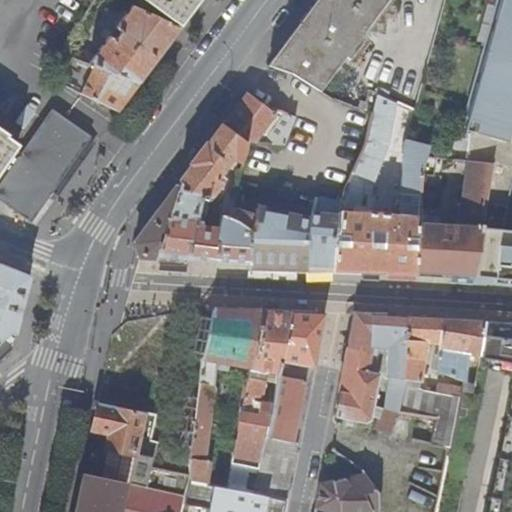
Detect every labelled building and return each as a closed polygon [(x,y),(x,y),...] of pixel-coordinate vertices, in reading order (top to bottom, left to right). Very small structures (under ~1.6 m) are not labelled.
[(0,0),(0,182),(16,150),(18,145),(7,137),(8,135),(0,129),(0,0)] [(145,0),(180,25),(198,0),(145,0)] [(388,0),(322,0),(319,8),(313,5),(268,66),(291,73),(320,90),(388,0)] [(511,188),(511,0),(502,0),(465,130),(470,132),(467,160),(492,163),(473,274),(491,276),(490,281),(499,282),(504,282),(511,283),(511,229),(502,228),(507,206),(511,188)] [(133,5),(96,55),(89,64),(95,66),(136,83),(157,55),(179,25),(133,5)] [(89,64),(96,55),(80,51),(77,59),(89,64)] [(61,84),(79,94),(92,70),(63,57),(56,71),(65,77),(61,84)] [(92,70),(79,94),(116,111),(126,97),(136,83),(95,66),(92,70)] [(275,113),(259,101),(248,92),(224,124),(250,144),(251,141),(284,145),(295,116),(277,108),(275,113)] [(419,209),(423,170),(434,125),(412,120),(412,122),(405,145),(395,214),(374,212),(374,195),(367,194),(366,211),(361,211),(363,182),(374,186),(375,181),(373,180),(388,141),(395,103),(377,96),(376,95),(372,113),(367,135),(345,188),(343,200),(332,271),(389,272),(416,273),(416,272),(419,214),(419,209)] [(21,153),(16,150),(0,182),(0,198),(30,220),(89,136),(51,109),(21,153)] [(242,157),(247,154),(250,144),(224,124),(206,147),(181,181),(135,242),(142,256),(203,259),(249,262),(252,230),(228,217),(222,214),(218,227),(197,223),(203,195),(210,196),(222,181),(217,178),(233,156),(238,157),(240,157),(242,157)] [(473,274),(492,163),(467,160),(460,211),(459,211),(456,224),(440,224),(441,210),(419,209),(419,214),(416,272),(446,273),(473,274)] [(332,271),(343,200),(316,195),(313,209),(312,217),(307,270),(332,271)] [(256,213),(232,206),(228,217),(252,230),(249,262),(249,268),(296,270),(298,236),(301,214),(258,204),(256,213)] [(312,217),(301,214),(298,236),(296,270),(302,270),(307,270),(312,217)] [(0,340),(12,331),(15,332),(19,318),(27,287),(30,275),(0,263),(0,340)] [(198,397),(203,362),(212,308),(117,314),(98,404),(144,414),(156,417),(151,441),(158,444),(174,450),(190,452),(198,397)] [(231,363),(248,366),(252,367),(262,311),(262,309),(237,309),(212,308),(203,362),(198,397),(190,452),(189,459),(190,477),(190,479),(208,483),(211,461),(205,460),(216,389),(214,385),(217,362),(231,363)] [(265,376),(277,378),(277,376),(280,360),(289,312),(282,312),(262,311),(252,367),(266,369),(265,376)] [(280,360),(313,366),(324,313),(289,312),(280,360)] [(389,376),(384,407),(397,410),(405,378),(402,378),(406,316),(394,315),(373,314),(373,312),(354,312),(347,347),(371,350),(371,346),(387,348),(386,376),(389,376)] [(426,409),(430,391),(431,389),(425,385),(426,379),(420,378),(427,343),(437,345),(434,369),(465,381),(468,355),(474,355),(474,360),(479,361),(480,354),(479,354),(484,320),(446,318),(406,316),(402,378),(405,378),(397,410),(436,418),(432,441),(449,445),(455,415),(426,409)] [(511,511),(511,321),(509,322),(484,320),(479,354),(480,354),(479,361),(477,374),(508,377),(481,511),(511,511)] [(392,431),(397,410),(384,407),(378,405),(373,404),(379,373),(368,370),(371,350),(347,347),(334,415),(365,422),(370,418),(372,411),(380,413),(377,427),(392,431)] [(211,461),(208,483),(227,486),(237,429),(246,376),(248,366),(231,363),(217,362),(214,385),(216,389),(205,460),(211,461)] [(246,376),(265,379),(265,376),(266,369),(252,367),(248,366),(246,376)] [(261,401),(265,379),(246,376),(237,429),(227,486),(243,489),(246,490),(250,465),(260,467),(263,453),(266,436),(272,403),(261,401)] [(293,442),(305,381),(277,376),(277,378),(272,403),(266,436),(263,453),(260,467),(255,491),(287,497),(294,459),(297,443),(293,442)] [(277,378),(265,376),(265,379),(261,401),(272,403),(277,378)] [(436,393),(458,397),(460,388),(438,384),(436,393)] [(458,397),(436,393),(430,391),(426,409),(455,415),(458,397)] [(110,433),(101,477),(186,496),(190,479),(190,477),(152,469),(154,459),(135,454),(144,414),(98,404),(92,429),(110,433)] [(135,454),(154,459),(158,444),(151,441),(156,417),(144,414),(135,454)] [(174,450),(158,444),(154,459),(152,469),(190,477),(189,459),(190,452),(174,450)] [(250,465),(246,490),(255,491),(260,467),(250,465)] [(181,511),(186,496),(101,477),(83,473),(75,511),(181,511)] [(364,473),(320,482),(316,506),(340,511),(349,511),(378,510),(378,493),(364,473)] [(283,511),(287,497),(255,491),(246,490),(243,489),(227,486),(208,483),(190,479),(186,496),(181,511),(283,511)]
